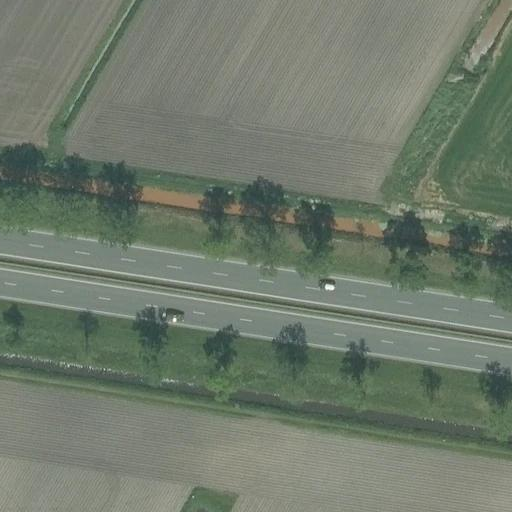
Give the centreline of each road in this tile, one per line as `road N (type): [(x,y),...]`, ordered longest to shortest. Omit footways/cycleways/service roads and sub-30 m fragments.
road 1 (trunk): [(0,282),(511,361)]
road 2 (trunk): [(511,319),(0,240)]
